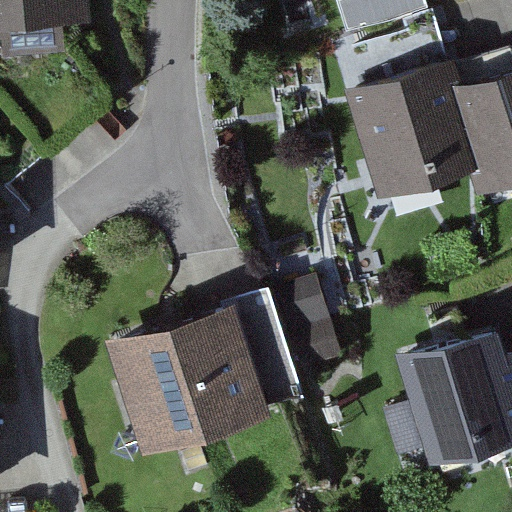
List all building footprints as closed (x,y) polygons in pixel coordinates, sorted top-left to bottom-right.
[(0,0),(0,33),(1,33),(2,53),(64,48),(62,21),(89,18),(87,0),(0,0)] [(346,0),(353,23),(430,2),(429,0),(346,0)] [(511,61),(451,81),(475,156),(482,178),(511,168),(511,61)] [(447,69),(359,97),(387,184),(475,156),(451,81),(447,69)] [(269,410),(306,398),(270,288),(223,303),(226,311),(236,307),(269,410)] [(158,455),(272,418),(269,410),(236,307),(226,311),(122,344),(158,455)] [(496,325),(401,356),(436,465),(511,440),(511,345),(503,348),(496,325)]
